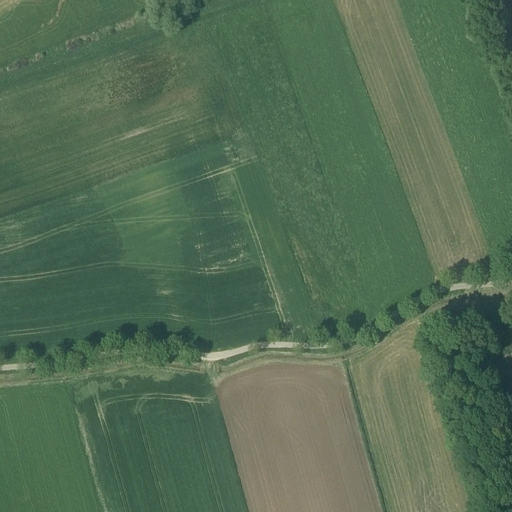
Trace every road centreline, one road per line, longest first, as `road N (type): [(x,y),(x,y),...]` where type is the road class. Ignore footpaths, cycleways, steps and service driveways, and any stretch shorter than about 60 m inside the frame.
road 1 (unclassified): [(0,368),(141,348),(222,356),(268,341),(316,346),(358,336),(439,288),(511,282)]
road 2 (track): [(0,79),(228,0)]
